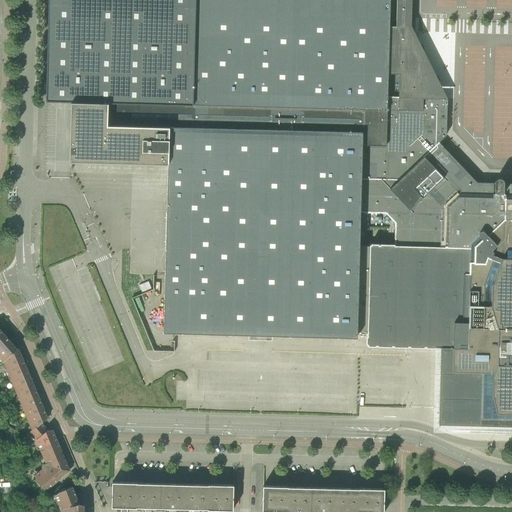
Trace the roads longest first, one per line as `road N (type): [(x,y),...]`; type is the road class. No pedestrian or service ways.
road 1 (tertiary): [(511,445),(408,421),(86,417)]
road 2 (tertiary): [(24,267),(31,0)]
road 3 (residential): [(246,511),(248,430),(103,426),(86,417)]
road 4 (tertiary): [(86,417),(27,279)]
